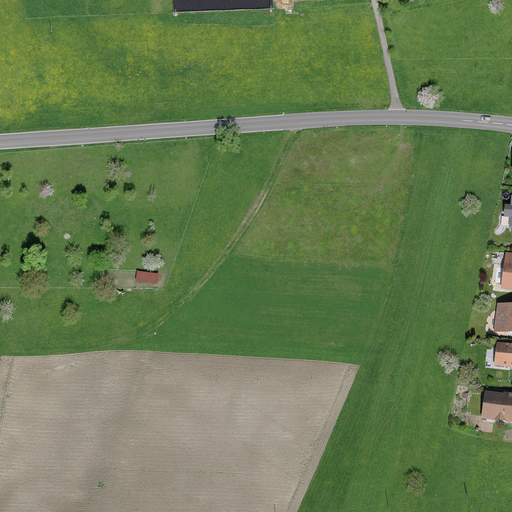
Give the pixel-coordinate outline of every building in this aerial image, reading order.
[(511,254),(508,254),(503,289),(511,290),(511,254)] [(158,274),(138,272),(136,281),(157,284),(158,274)] [(511,308),(500,307),(496,334),(511,335),(511,308)] [(511,346),(498,345),(495,367),(511,369),(511,346)] [(511,395),(486,393),(483,419),(511,423),(511,395)]
